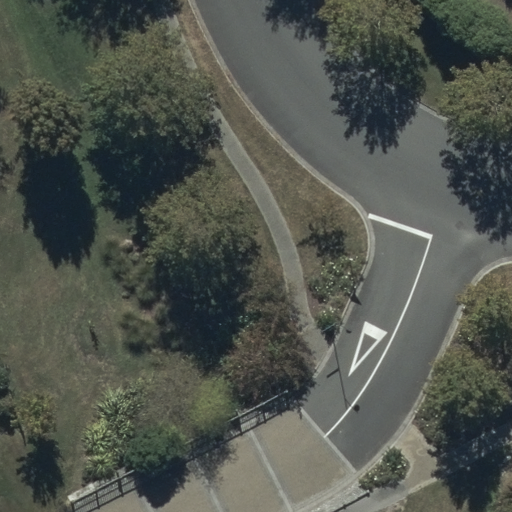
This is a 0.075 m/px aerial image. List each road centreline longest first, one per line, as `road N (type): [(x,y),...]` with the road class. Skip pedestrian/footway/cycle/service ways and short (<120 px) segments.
road 1 (residential): [(453,183),(417,285),(353,408),(329,435),(185,511)]
road 2 (residential): [(257,0),(270,42),(331,135),(453,183)]
